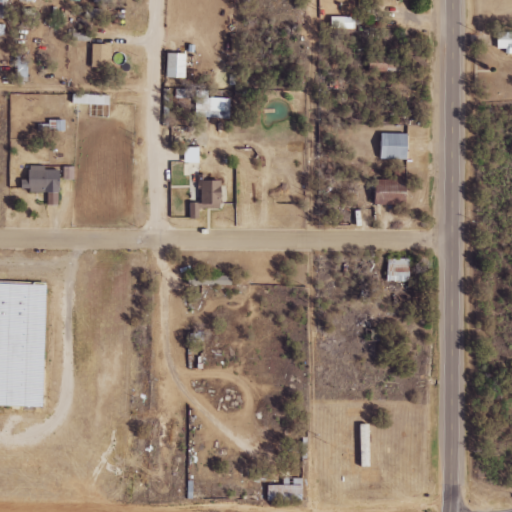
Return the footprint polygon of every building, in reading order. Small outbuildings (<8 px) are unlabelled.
[(355,17),(331,16),(331,28),(355,29),(355,17)] [(511,51),(511,32),(499,32),(498,51),(511,51)] [(93,67),(112,66),(112,43),(93,44),(93,67)] [(187,54),(168,53),(167,77),(186,78),(187,54)] [(369,71),(387,72),(387,71),(399,72),(400,64),(369,63),(369,71)] [(73,104),(110,104),(110,94),(74,94),(73,104)] [(409,159),(410,133),(379,133),(379,159),(409,159)] [(200,162),(200,147),(186,147),(186,162),(200,162)] [(61,205),(60,170),(46,170),(46,165),(30,166),(31,179),(22,179),(22,188),(30,188),(30,193),(48,193),(48,205),(61,205)] [(74,179),(74,167),(64,167),(64,179),(74,179)] [(200,209),(224,208),(223,178),(198,179),(199,202),(190,203),(190,218),(200,218),(200,209)] [(377,204),(408,205),(409,181),(378,179),(377,204)] [(388,282),(411,281),(410,258),(387,259),(388,282)] [(233,286),(233,274),(187,273),(186,284),(233,286)] [(370,425),(361,425),(362,468),(371,468),(370,425)] [(360,470),(360,484),(382,485),(382,471),(360,470)]
